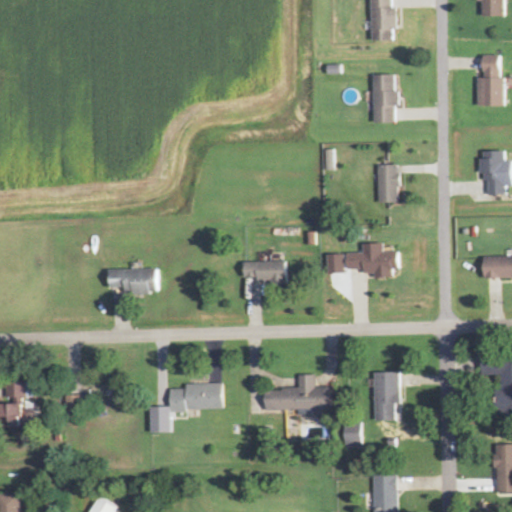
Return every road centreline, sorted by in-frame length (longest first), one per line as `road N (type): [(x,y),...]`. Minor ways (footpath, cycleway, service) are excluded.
road 1 (residential): [(0,337),(511,324)]
road 2 (residential): [(449,511),(441,33)]
